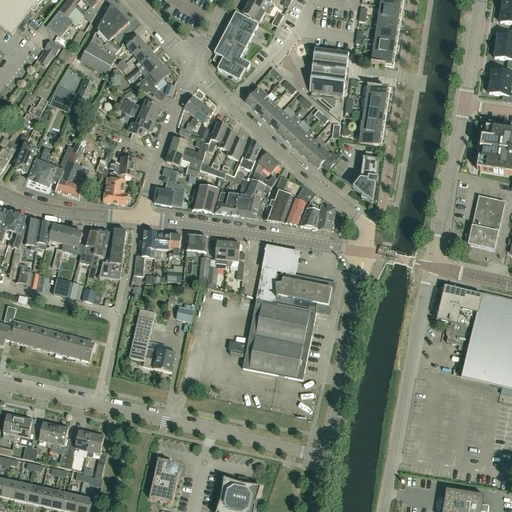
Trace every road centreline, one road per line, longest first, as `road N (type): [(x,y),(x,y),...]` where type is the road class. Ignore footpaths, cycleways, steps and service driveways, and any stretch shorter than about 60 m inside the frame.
road 1 (unclassified): [(364,252),(369,227),(193,66)]
road 2 (unclassified): [(432,267),(383,511)]
road 3 (residential): [(324,457),(99,407)]
road 4 (tertiary): [(364,252),(139,221)]
road 5 (tertiary): [(324,457),(364,252)]
road 6 (residential): [(99,407),(137,220)]
road 7 (tertiary): [(432,267),(465,102)]
road 8 (residential): [(193,66),(139,221)]
road 9 (tertiary): [(137,220),(43,211),(0,194)]
